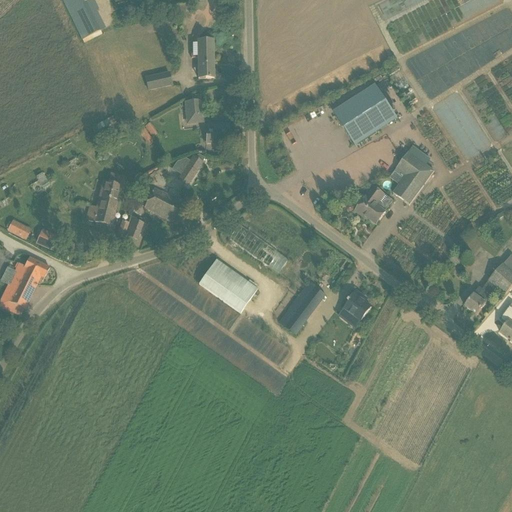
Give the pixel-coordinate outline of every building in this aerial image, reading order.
[(93,0),(61,0),(67,13),(93,0)] [(214,79),(213,45),(213,42),(197,42),(198,80),(214,79)] [(169,73),(145,78),(148,92),(172,86),(169,73)] [(356,148),(398,120),(376,86),(333,114),(356,148)] [(186,117),(202,116),(201,102),(185,103),(186,117)] [(206,145),(241,145),(242,131),(230,131),(230,124),(208,124),(207,131),(206,131),(206,145)] [(154,145),(150,139),(146,143),(145,143),(149,149),(154,145)] [(409,206),(435,172),(409,153),(392,177),(401,184),(393,194),(409,206)] [(192,169),(197,173),(203,164),(193,157),(177,180),(183,183),(192,169)] [(87,222),(112,228),(122,187),(124,179),(110,175),(108,184),(105,183),(98,209),(90,207),(87,222)] [(374,187),(355,213),(364,219),(365,218),(377,226),(387,213),(377,206),(385,195),(374,187)] [(189,205),(179,200),(154,188),(144,208),(170,222),(179,226),(178,226),(179,227),(189,205)] [(126,237),(138,241),(144,225),(132,221),(126,237)] [(122,222),(120,227),(127,230),(129,224),(122,222)] [(30,231),(13,223),(9,232),(25,240),(30,231)] [(51,252),(57,238),(50,234),(48,239),(40,235),(36,245),(51,252)] [(503,265),(488,282),(482,290),(479,288),(474,295),(465,307),(477,316),(486,304),(485,304),(497,289),(504,296),(511,288),(511,256),(504,265),(503,265)] [(450,260),(454,268),(459,264),(456,257),(450,260)] [(2,299),(25,311),(41,282),(42,283),(50,269),(29,259),(25,268),(19,265),(2,299)] [(210,270),(199,286),(240,315),(257,291),(247,283),(241,291),(210,270)] [(303,293),(319,305),(325,296),(309,284),(303,293)] [(362,322),(372,309),(361,301),(363,298),(356,292),(348,303),(349,304),(345,309),(349,313),(356,319),(356,318),(362,322)] [(511,342),(511,317),(500,334),(511,342)]
